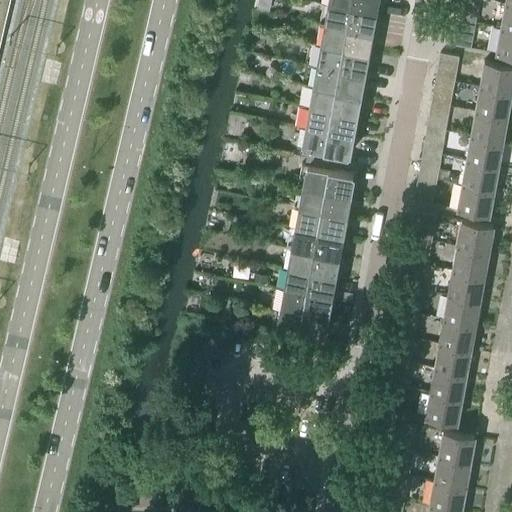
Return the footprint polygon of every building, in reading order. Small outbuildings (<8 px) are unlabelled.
[(377,11),(378,0),(331,0),(331,2),(377,11)] [(373,31),(377,11),(331,2),(327,23),(373,31)] [(511,28),(511,3),(506,2),(502,27),(511,28)] [(478,9),(460,6),(457,18),(476,21),(478,9)] [(369,52),(373,31),(327,23),(323,44),(369,52)] [(511,53),(511,28),(502,27),(497,51),(511,53)] [(473,35),(455,31),(453,43),(471,46),(473,35)] [(365,73),(369,52),(323,44),(320,64),(365,73)] [(511,64),(485,59),(480,85),(511,90),(511,64)] [(362,93),(365,73),(320,64),(316,84),(362,93)] [(457,69),(438,66),(436,77),(455,80),(457,69)] [(358,113),(362,93),(316,84),(312,105),(358,113)] [(508,115),(511,91),(511,90),(480,85),(476,109),(508,115)] [(453,93),(434,89),(432,101),(451,105),(453,93)] [(354,134),(358,113),(312,105),(309,125),(354,134)] [(503,140),(508,115),(476,109),(471,134),(503,140)] [(448,117),(430,114),(428,125),(446,129),(448,117)] [(351,155),(354,134),(309,125),(305,147),(309,148),(338,153),(351,155)] [(499,164),(503,140),(471,134),(467,159),(499,164)] [(444,142),(425,139),(423,150),(442,153),(444,142)] [(338,153),(309,148),(308,156),(337,161),(338,153)] [(337,161),(308,156),(306,164),(310,164),(335,169),(337,161)] [(494,189),(499,164),(467,159),(462,183),(494,189)] [(440,166),(421,163),(419,174),(438,178),(440,166)] [(310,164),(306,185),(352,194),(356,173),(335,169),(310,164)] [(490,213),(494,189),(462,183),(458,208),(490,213)] [(348,215),(352,194),(306,185),(302,206),(348,215)] [(435,191),(416,188),(414,199),(433,203),(435,191)] [(344,234),(348,215),(302,206),(298,226),(344,234)] [(462,218),(457,243),(489,249),(494,224),(462,218)] [(434,227),(416,224),(414,235),(432,239),(434,227)] [(340,256),(344,234),(298,226),(294,247),(340,256)] [(485,273),(489,249),(457,243),(453,267),(485,273)] [(336,277),(340,256),(294,247),(290,268),(336,277)] [(430,251),(412,248),(410,260),(428,263),(430,251)] [(480,298),(485,273),(453,267),(448,292),(480,298)] [(332,297),(336,277),(290,268),(287,288),(332,297)] [(426,276),(408,273),(405,285),(423,288),(426,276)] [(329,317),(332,297),(287,288),(283,308),(329,317)] [(476,322),(480,298),(448,292),(444,317),(476,322)] [(421,301),(403,298),(401,309),(419,312),(421,301)] [(325,338),(329,317),(283,308),(279,330),(325,338)] [(471,347),(476,322),(444,317),(439,341),(471,347)] [(416,325),(398,322),(396,333),(414,336),(416,325)] [(467,372),(471,347),(439,341),(435,366),(467,372)] [(412,350),(394,346),(392,358),(410,361),(412,350)] [(462,396),(467,372),(435,366),(431,390),(462,396)] [(408,374),(389,371),(387,382),(406,385),(408,374)] [(457,421),(462,396),(431,390),(426,415),(457,421)] [(403,399),(385,396),(383,407),(401,411),(403,399)] [(443,430),(438,454),(470,460),(475,435),(443,430)] [(415,438),(396,434),(394,447),(413,450),(415,438)] [(466,485),(470,460),(438,454),(434,479),(466,485)] [(411,462),(392,458),(390,471),(408,475),(411,462)] [(461,509),(466,485),(434,479),(429,503),(461,509)] [(406,487),(387,483),(385,496),(404,499),(406,487)] [(460,511),(461,509),(429,503),(427,511),(460,511)]
